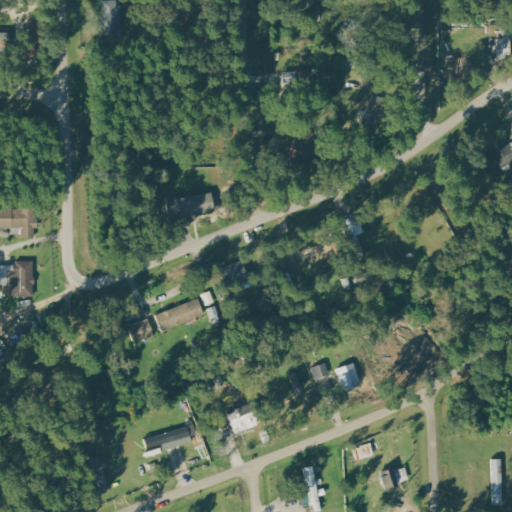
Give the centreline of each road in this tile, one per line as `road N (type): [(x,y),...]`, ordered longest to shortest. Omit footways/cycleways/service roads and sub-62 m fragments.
road 1 (residential): [(70,268),(80,283),(97,286),(355,184),(511,84)]
road 2 (residential): [(127,511),(390,413),(511,334)]
road 3 (residential): [(70,268),(61,0)]
road 4 (residential): [(252,224),(243,0)]
road 5 (residential): [(427,143),(421,0)]
road 6 (residential): [(436,511),(432,392)]
